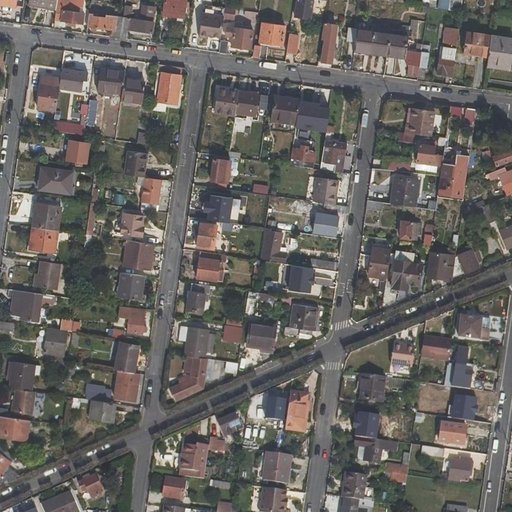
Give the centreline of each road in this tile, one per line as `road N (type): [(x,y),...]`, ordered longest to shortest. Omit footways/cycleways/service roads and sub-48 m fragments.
road 1 (residential): [(201,60),(146,430)]
road 2 (residential): [(337,342),(374,86)]
road 3 (residential): [(146,430),(337,342)]
road 4 (residential): [(337,342),(511,271)]
road 5 (residential): [(25,35),(0,213)]
road 6 (residential): [(25,35),(201,60)]
road 7 (residential): [(201,60),(374,86)]
road 8 (residential): [(312,511),(337,342)]
road 9 (residential): [(511,349),(489,511)]
road 10 (residential): [(0,496),(146,430)]
road 11 (residential): [(374,86),(503,106)]
